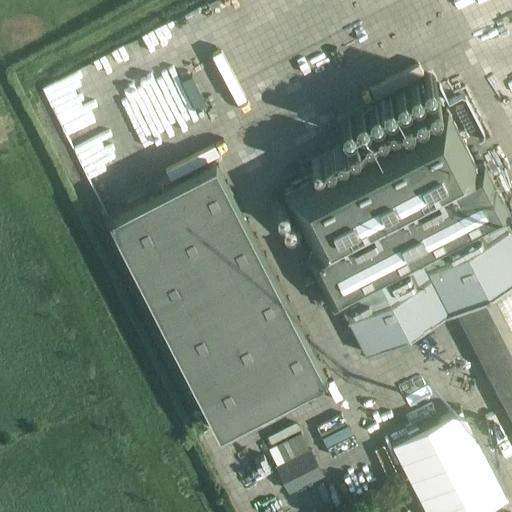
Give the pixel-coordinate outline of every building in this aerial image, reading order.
[(192,17),(48,77),(64,116),(208,55),(192,17)] [(249,34),(235,40),(257,91),(270,85),(249,34)] [(511,235),(503,218),(510,214),(483,162),(476,166),(447,108),(429,118),(285,191),(315,251),(307,255),(333,305),(341,301),(368,355),(458,309),(511,414),(511,235)] [(218,431),(324,375),(214,160),(107,214),(218,431)] [(483,399),(495,394),(474,344),(462,349),(483,399)] [(461,407),(392,442),(427,511),(477,511),(507,497),(461,407)] [(511,430),(503,436),(511,450),(511,430)] [(268,448),(278,464),(275,465),(287,492),(323,473),(310,446),(309,447),(300,431),(268,448)]
